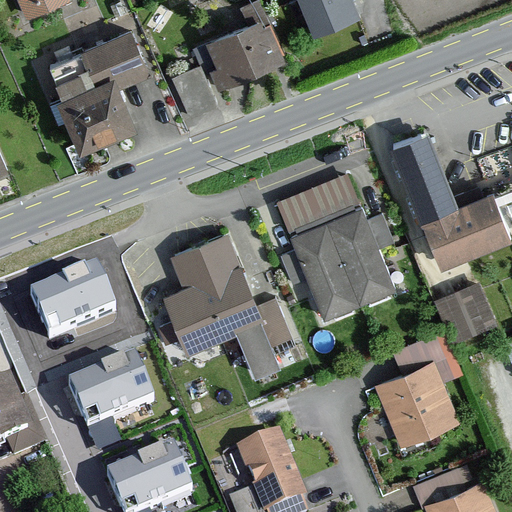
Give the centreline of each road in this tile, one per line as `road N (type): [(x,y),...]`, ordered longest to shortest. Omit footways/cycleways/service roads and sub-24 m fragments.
road 1 (tertiary): [(511,31),(0,230)]
road 2 (residential): [(48,396),(101,511)]
